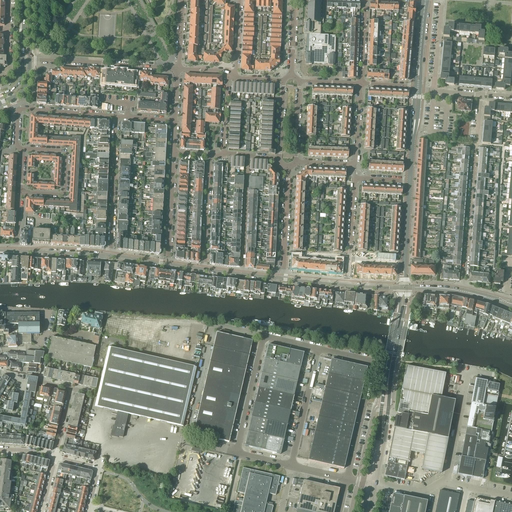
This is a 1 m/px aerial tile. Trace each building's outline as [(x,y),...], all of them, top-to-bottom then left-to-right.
[(306,23),(323,24),(323,19),(321,19),(320,19),(320,16),(322,16),(322,15),(321,15),(321,12),(323,12),(323,11),(321,11),(321,7),(323,8),(323,7),(322,7),(321,0),(305,0),(306,3),(307,3),(307,6),(306,6),(306,7),(307,7),(307,10),(306,10),(305,11),(307,11),(307,14),(305,14),(305,15),(307,15),(307,18),(305,18),(305,19),(306,19),(306,23)] [(190,14),(190,28),(201,29),(202,11),(201,10),(201,11),(191,10),(190,14)] [(403,25),(403,28),(408,29),(408,31),(413,32),(414,24),(413,24),(413,23),(406,22),(405,22),(405,21),(404,21),(403,25)] [(306,23),(305,23),(305,35),(306,35),(320,35),(321,26),(320,26),(320,24),(323,24),(306,23)] [(454,32),(455,24),(449,24),(449,29),(446,29),(445,29),(445,30),(444,40),(452,41),(452,38),(450,38),(450,32),(454,32)] [(476,26),(476,34),(479,35),(479,40),(477,40),(476,43),(484,44),(485,33),(485,32),(484,32),(482,32),(482,27),(476,26)] [(190,28),(189,46),(199,47),(200,47),(200,46),(201,29),(190,28)] [(408,29),(403,28),(402,34),(403,34),(402,37),(413,38),(413,32),(408,31),(408,29)] [(320,35),(306,35),(306,46),(305,46),(305,60),(306,60),(305,65),(312,65),(312,63),(328,64),(329,66),(333,66),(334,64),(335,53),(336,36),(320,35)] [(413,38),(402,37),(402,40),(401,43),(407,43),(406,46),(412,46),(413,38)] [(407,43),(401,43),(401,48),(401,51),(411,52),(412,46),(406,46),(407,43)] [(221,45),(221,52),(222,53),(223,52),(227,52),(227,51),(230,51),(231,51),(232,51),(232,49),(232,46),(222,45),(221,45)] [(505,59),(511,59),(511,53),(508,53),(509,50),(508,49),(497,48),(496,54),(505,55),(505,59)] [(214,52),(214,62),(217,62),(219,62),(219,61),(219,58),(221,58),(221,54),(222,54),(222,53),(221,52),(214,51),(214,52)] [(400,54),(400,57),(405,58),(405,60),(411,61),(411,52),(401,51),(401,54),(400,54)] [(242,56),(241,70),(246,70),(246,71),(250,71),(251,69),(253,69),(253,67),(250,66),(250,56),(242,55),(242,56)] [(265,62),(264,71),(268,71),(268,72),(269,72),(270,72),(271,72),(271,71),(278,64),(279,64),(279,63),(280,63),(280,62),(280,61),(279,61),(279,57),(270,57),(270,60),(268,62),(265,62)] [(405,58),(400,57),(399,63),(400,63),(400,66),(410,67),(411,61),(405,60),(405,58)] [(399,68),(399,72),(404,72),(404,75),(409,75),(410,67),(400,66),(399,68)] [(450,70),(441,69),(441,72),(442,73),(442,74),(441,80),(446,80),(446,83),(446,84),(446,85),(447,85),(457,86),(458,80),(449,79),(450,70)] [(115,70),(115,72),(114,85),(117,85),(117,88),(121,88),(121,85),(124,86),(125,73),(125,71),(115,70)] [(114,85),(115,72),(102,71),(101,87),(104,87),(105,84),(108,84),(107,89),(111,89),(111,85),(114,85)] [(399,72),(395,71),(395,73),(399,73),(398,78),(399,78),(398,80),(408,81),(409,80),(409,75),(404,75),(404,72),(399,72)] [(138,74),(125,73),(124,86),(127,86),(127,91),(130,91),(131,86),(134,86),(133,90),(137,90),(138,74)] [(189,87),(186,86),(184,86),(183,91),(196,92),(196,90),(192,89),(193,86),(189,86),(189,84),(189,83),(194,84),(195,75),(189,74),(189,83),(189,87)] [(207,92),(207,94),(220,95),(220,90),(216,90),(217,85),(217,76),(212,76),(211,85),(216,85),(216,89),(211,89),(211,92),(207,92)] [(505,86),(507,86),(510,86),(511,81),(503,80),(503,84),(494,83),(493,89),(495,89),(504,90),(505,90),(505,89),(505,86)] [(160,94),(160,104),(159,113),(160,113),(166,113),(168,95),(160,94)] [(471,112),(472,102),(472,101),(470,101),(466,100),(466,98),(459,98),(456,100),(459,102),(460,102),(459,111),(471,112)] [(491,111),(495,112),(495,104),(490,103),(489,108),(486,108),(485,108),(485,109),(484,119),(490,120),(491,111)] [(204,122),(202,122),(202,125),(205,125),(205,123),(210,123),(210,114),(208,114),(205,114),(204,122)] [(77,142),(77,137),(77,136),(77,135),(76,135),(74,135),(74,136),(74,137),(71,137),(71,136),(70,136),(68,136),(68,138),(67,146),(70,146),(71,146),(73,146),(77,142)] [(82,147),(82,137),(80,137),(80,136),(78,135),(77,135),(77,136),(77,137),(77,142),(73,146),(72,147),(80,147),(82,147)] [(271,146),(260,145),(260,151),(269,151),(269,154),(275,155),(275,151),(270,151),(271,146)] [(493,150),(491,150),(491,147),(480,146),(480,149),(479,153),(494,154),(495,153),(495,152),(492,152),(493,150)] [(267,166),(267,171),(267,175),(269,175),(269,177),(276,178),(278,176),(270,167),(267,166)] [(311,177),(312,169),(308,168),(307,168),(305,167),(305,168),(305,169),(297,176),(296,176),(296,178),(296,179),(297,179),(296,182),(305,183),(305,180),(308,177),(311,177)] [(278,197),(278,188),(269,188),(263,187),(262,191),(262,195),(262,196),(264,196),(269,196),(278,197)] [(79,212),(80,199),(70,199),(69,200),(69,208),(69,212),(70,212),(79,212)] [(1,223),(3,223),(6,223),(10,224),(15,224),(15,213),(1,212),(1,223)] [(29,230),(25,229),(21,229),(20,244),(21,245),(26,246),(26,245),(30,246),(31,238),(28,238),(29,230)] [(50,244),(50,231),(33,230),(32,243),(33,243),(40,244),(40,243),(42,243),(42,244),(49,244),(50,244)] [(188,245),(188,247),(191,248),(191,250),(193,250),(195,250),(195,263),(199,263),(200,262),(200,246),(188,245)] [(239,267),(240,254),(231,253),(228,253),(227,267),(239,267)] [(298,256),(293,256),(293,260),(292,268),(297,268),(297,269),(336,273),(336,272),(341,273),(341,264),(342,260),(337,259),(337,263),(336,263),(298,260),(298,256)] [(20,263),(20,258),(14,257),(15,257),(8,257),(8,263),(8,264),(11,264),(10,284),(19,283),(20,275),(20,273),(20,263)] [(28,276),(29,258),(20,258),(20,263),(20,273),(20,275),(20,279),(28,280),(28,276)] [(66,261),(56,260),(55,275),(58,275),(58,272),(63,272),(63,277),(65,277),(65,274),(66,261)] [(255,260),(250,260),(250,268),(253,268),(254,264),(257,265),(258,265),(258,263),(259,263),(259,260),(257,260),(257,262),(255,262),(255,260)] [(86,277),(86,281),(86,282),(94,282),(94,276),(100,277),(101,263),(88,262),(87,276),(86,276),(86,277)] [(113,270),(114,263),(105,263),(104,271),(105,271),(104,281),(111,282),(113,270)] [(118,263),(116,271),(114,282),(121,283),(121,284),(124,284),(126,275),(126,273),(122,273),(123,264),(118,263)] [(133,266),(132,274),(131,280),(133,280),(133,283),(132,283),(132,285),(133,285),(133,287),(139,286),(142,267),(134,266),(133,266)] [(147,268),(142,267),(139,286),(144,285),(146,282),(147,275),(147,268)] [(478,283),(478,273),(474,273),(474,267),(470,267),(469,282),(478,283)] [(505,269),(500,269),(498,269),(498,271),(496,271),(494,284),(500,285),(501,282),(502,282),(503,282),(504,281),(505,269)] [(158,280),(158,283),(158,285),(164,286),(165,284),(169,284),(171,272),(159,270),(158,280)] [(132,274),(126,273),(126,275),(124,284),(132,285),(132,283),(133,283),(133,280),(131,280),(132,274)] [(221,290),(223,279),(216,278),(215,288),(214,291),(214,292),(217,293),(218,290),(221,291),(221,290)] [(237,281),(235,293),(235,291),(240,292),(240,293),(243,293),(243,289),(243,287),(244,287),(244,282),(243,282),(237,281)] [(248,292),(250,282),(244,282),(244,287),(243,287),(243,289),(243,293),(240,293),(240,294),(243,294),(243,293),(244,293),(243,294),(248,295),(248,293),(248,292)] [(276,294),(277,286),(270,285),(268,285),(267,289),(265,289),(264,290),(264,292),(267,293),(273,293),(276,294)] [(277,286),(276,294),(275,297),(279,297),(279,296),(280,296),(281,292),(282,292),(282,295),(285,295),(286,287),(277,286)] [(310,299),(311,290),(305,289),(293,288),(292,298),(292,300),(304,302),(304,301),(310,302),(310,299)] [(333,292),(332,303),(336,303),(335,307),(344,308),(344,305),(345,293),(333,292)] [(353,306),(352,310),(356,310),(357,306),(359,306),(358,308),(360,309),(366,310),(367,309),(367,307),(365,306),(366,296),(355,295),(355,304),(354,304),(353,306)] [(430,308),(432,295),(429,295),(428,296),(425,295),(424,303),(423,311),(425,311),(425,308),(430,308)] [(432,295),(430,308),(430,309),(434,309),(433,313),(437,314),(437,309),(439,299),(439,297),(438,297),(435,296),(434,296),(432,295)] [(439,299),(437,309),(440,309),(440,308),(449,309),(450,305),(450,297),(444,297),(444,296),(442,295),(441,296),(440,296),(440,297),(439,296),(439,297),(439,299)] [(450,305),(449,309),(449,310),(454,311),(455,307),(457,308),(459,298),(450,296),(450,297),(450,305)] [(377,306),(377,311),(379,311),(379,308),(382,308),(382,309),(387,310),(387,308),(388,308),(388,305),(390,305),(390,299),(390,300),(388,300),(388,298),(379,297),(378,306),(377,306)] [(456,313),(458,313),(458,315),(459,315),(459,318),(460,318),(461,313),(462,311),(464,299),(459,298),(457,308),(456,313)] [(469,300),(467,312),(464,324),(471,325),(473,316),(476,301),(469,300)] [(483,315),(486,304),(478,302),(477,306),(474,313),(475,313),(474,316),(476,317),(477,314),(477,311),(480,312),(479,314),(483,315)] [(488,317),(491,306),(486,304),(483,315),(480,324),(480,327),(484,328),(485,324),(487,320),(488,318),(488,317)] [(495,321),(499,309),(495,308),(492,316),(494,317),(491,327),(493,327),(495,321)] [(497,329),(504,311),(499,309),(495,321),(498,322),(495,329),(497,330),(497,329)] [(6,327),(6,313),(1,313),(1,311),(0,311),(0,331),(2,332),(2,334),(4,334),(9,334),(8,332),(9,332),(9,326),(6,327)] [(58,318),(57,325),(64,326),(67,314),(68,314),(67,316),(68,316),(69,312),(59,311),(57,318),(58,318)] [(504,311),(497,329),(499,329),(502,323),(505,324),(509,313),(504,311)] [(39,313),(6,313),(6,327),(9,326),(9,325),(10,325),(10,328),(15,328),(15,324),(18,324),(18,329),(18,334),(22,334),(22,343),(23,343),(31,343),(31,334),(39,334),(39,325),(39,313)] [(92,325),(94,317),(83,315),(83,316),(82,317),(81,318),(82,319),(81,324),(87,326),(87,324),(92,325)] [(94,317),(92,325),(92,327),(101,329),(104,317),(94,315),(94,317)] [(200,405),(199,407),(197,419),(196,419),(196,420),(197,420),(193,434),(229,442),(232,428),(233,428),(232,428),(236,414),(236,413),(239,399),(242,385),(243,385),(243,384),(242,384),(246,370),(249,356),(249,355),(252,341),(217,333),(213,347),(210,361),(210,362),(207,376),(206,376),(207,376),(203,390),(203,391),(200,405)] [(8,347),(17,347),(17,344),(19,344),(19,341),(17,341),(17,335),(8,336),(8,340),(8,347)] [(92,368),(94,358),(93,358),(95,352),(96,346),(91,345),(52,337),(49,352),(49,353),(48,356),(47,358),(52,359),(56,360),(60,361),(67,362),(69,363),(70,363),(73,364),(77,365),(79,365),(84,367),(86,367),(88,367),(90,368),(92,368)] [(261,373),(297,382),(304,353),(302,352),(268,344),(265,359),(264,359),(265,359),(261,373)] [(95,406),(118,411),(114,426),(113,425),(113,427),(112,426),(111,430),(112,430),(111,436),(118,438),(118,436),(123,437),(128,414),(183,427),(196,367),(108,347),(95,406)] [(0,360),(10,362),(10,359),(17,360),(17,362),(21,363),(23,363),(26,363),(29,363),(29,364),(40,365),(41,365),(42,365),(42,362),(44,353),(42,352),(26,351),(26,353),(18,353),(9,352),(7,352),(7,353),(4,353),(4,355),(3,354),(3,356),(1,356),(0,355),(0,360)] [(328,374),(364,382),(367,367),(331,359),(328,374)] [(441,398),(446,373),(426,370),(406,366),(402,390),(412,392),(431,396),(441,398)] [(297,382),(261,373),(261,374),(258,388),(294,396),(297,382)] [(364,382),(328,374),(308,460),(344,469),(347,454),(348,454),(347,454),(351,440),(351,439),(354,425),(357,411),(358,411),(358,410),(357,410),(361,397),(361,396),(364,382)] [(12,380),(11,382),(9,381),(10,379),(3,375),(1,379),(13,385),(15,382),(12,380)] [(26,389),(26,391),(35,393),(36,391),(38,378),(28,376),(26,389)] [(13,385),(1,379),(0,380),(0,382),(10,389),(11,387),(12,387),(13,385)] [(499,384),(491,383),(487,382),(487,381),(476,379),(471,403),(486,406),(496,408),(498,397),(497,397),(499,385),(499,384)] [(10,389),(0,382),(0,387),(9,393),(10,391),(9,390),(10,389)] [(38,390),(36,397),(38,397),(39,394),(39,395),(42,396),(41,399),(44,399),(46,388),(38,386),(37,390),(38,390)] [(248,431),(284,440),(285,436),(294,396),(258,388),(255,402),(254,402),(254,403),(255,403),(251,417),(248,431)] [(428,416),(431,396),(412,392),(402,390),(400,403),(409,405),(408,412),(421,414),(428,416)] [(26,391),(24,400),(31,401),(32,397),(34,397),(35,393),(26,391)] [(10,393),(8,397),(11,397),(10,402),(14,403),(17,404),(19,394),(14,393),(10,393)] [(455,400),(441,398),(431,396),(428,416),(421,414),(417,432),(448,438),(450,426),(455,400)] [(24,400),(22,408),(29,410),(30,405),(33,406),(34,402),(31,401),(24,400)] [(6,401),(3,405),(7,406),(6,410),(12,412),(14,403),(10,402),(6,401)] [(409,405),(400,403),(398,413),(408,415),(408,412),(409,405)] [(491,432),(495,410),(485,408),(486,406),(471,403),(467,427),(481,430),(482,430),(491,432)] [(22,408),(21,417),(28,418),(28,414),(31,415),(32,410),(29,410),(22,408)] [(398,413),(394,428),(417,432),(421,414),(408,412),(408,415),(398,413)] [(4,416),(2,423),(7,424),(6,429),(10,429),(11,425),(12,418),(4,416)] [(20,420),(19,426),(21,427),(26,428),(27,423),(30,423),(30,419),(28,418),(21,417),(20,420)] [(12,418),(11,425),(15,426),(15,429),(19,430),(19,426),(20,420),(12,418)] [(78,427),(68,425),(67,429),(84,433),(85,431),(80,430),(77,429),(78,427)] [(481,430),(467,427),(458,474),(482,479),(491,432),(481,430)] [(417,432),(394,428),(388,460),(408,464),(410,452),(424,454),(421,469),(441,473),(448,438),(417,432)] [(284,440),(248,431),(248,432),(245,446),(281,454),(284,440)] [(66,433),(65,438),(67,438),(69,438),(71,439),(73,439),(76,440),(79,441),(80,439),(80,438),(75,437),(76,435),(66,433)] [(0,470),(11,472),(12,468),(13,468),(14,465),(12,465),(13,461),(0,460),(0,463),(0,470)] [(404,480),(408,464),(388,460),(385,476),(393,478),(396,478),(404,480)] [(74,467),(70,483),(72,483),(74,484),(74,482),(73,481),(73,479),(75,479),(78,468),(74,467)] [(275,495),(278,486),(280,477),(243,468),(237,492),(245,494),(242,503),(234,501),(234,505),(232,511),(271,511),(273,506),(266,504),(268,494),(275,495)] [(0,480),(0,481),(10,481),(10,478),(12,478),(12,475),(11,475),(11,472),(0,470),(0,480)] [(45,480),(33,477),(32,480),(37,481),(36,484),(43,486),(45,480)] [(297,509),(309,511),(334,511),(339,489),(298,480),(297,485),(302,486),(297,509)] [(54,484),(53,489),(68,493),(68,492),(69,490),(61,488),(62,486),(54,484)] [(42,491),(30,488),(29,490),(34,491),(33,494),(41,496),(42,491)] [(87,494),(75,492),(72,491),(71,493),(79,495),(78,499),(86,500),(87,494)] [(435,511),(455,511),(459,495),(440,491),(435,511)] [(12,495),(9,495),(0,494),(0,510),(5,511),(9,510),(10,510),(11,510),(13,501),(13,495),(11,495),(12,495)] [(424,511),(427,501),(393,494),(389,511),(424,511)] [(39,501),(27,498),(27,500),(31,501),(31,504),(38,506),(39,501)] [(492,511),(494,502),(478,498),(474,501),(474,502),(473,506),(472,510),(471,511),(492,511)] [(511,511),(511,505),(504,504),(494,502),(492,511),(511,511)]
